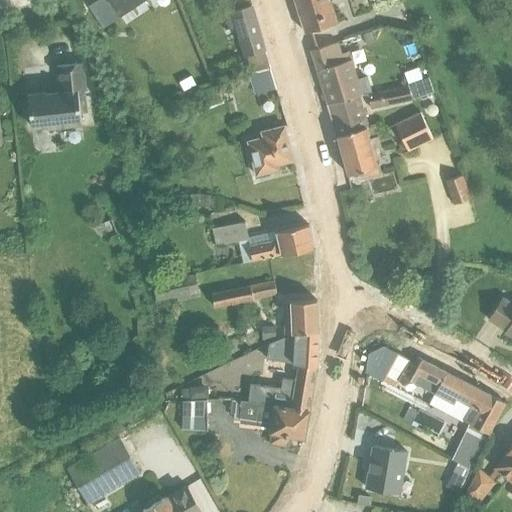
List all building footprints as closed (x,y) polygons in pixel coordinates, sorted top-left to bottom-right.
[(108,0),(119,16),(143,0),(108,0)] [(296,0),(306,31),(339,20),(332,0),(296,0)] [(274,87),(251,8),(233,13),(255,92),(274,87)] [(310,38),(296,40),(298,57),(312,55),(310,38)] [(348,39),(316,50),(355,171),(388,160),(348,39)] [(84,61),(57,64),(60,89),(28,92),(32,128),(82,123),(81,111),(89,110),(84,61)] [(378,85),(383,105),(419,96),(415,76),(378,85)] [(403,122),(414,146),(437,136),(426,112),(403,122)] [(295,155),(287,130),(259,138),(267,164),(295,155)] [(438,204),(456,198),(448,170),(429,175),(438,204)] [(175,195),(176,206),(195,205),(195,194),(175,195)] [(239,240),(250,237),(246,220),(213,227),(216,245),(239,240)] [(250,237),(254,259),(315,246),(310,223),(250,237)] [(250,237),(239,240),(244,261),(254,259),(250,237)] [(197,272),(154,281),(157,299),(178,295),(179,300),(201,295),(197,272)] [(274,279),(213,292),(215,307),(277,293),(274,279)] [(511,299),(504,295),(489,318),(511,333),(511,299)] [(294,332),(320,330),(318,299),(284,301),(285,332),(294,332)] [(276,324),(263,325),(263,341),(277,339),(276,324)] [(249,400),(310,410),(317,366),(320,330),(294,332),(269,343),(268,359),(299,362),(296,379),(283,377),(282,387),(251,383),(249,400)] [(383,380),(398,352),(384,346),(371,353),(366,371),(383,380)] [(398,352),(383,380),(396,386),(411,359),(398,352)] [(436,392),(448,371),(418,356),(414,365),(418,367),(411,381),(436,392)] [(448,371),(436,392),(430,403),(490,433),(506,402),(448,371)] [(184,398),(208,396),(210,395),(209,384),(190,386),(191,387),(182,388),(184,398)] [(208,396),(184,398),(182,427),(208,428),(208,396)] [(310,410),(249,400),(234,398),(232,411),(235,411),(235,418),(241,418),(241,422),(271,424),(269,442),(287,445),(289,435),(305,438),(310,410)] [(467,426),(453,457),(473,467),(488,436),(467,426)] [(121,435),(67,467),(88,503),(142,472),(121,435)] [(374,444),(367,487),(401,493),(408,451),(374,444)] [(479,466),(466,493),(479,503),(497,481),(494,479),(499,470),(511,480),(511,446),(490,475),(479,466)] [(445,489),(441,495),(455,503),(461,492),(458,491),(469,471),(457,464),(446,484),(452,487),(450,491),(445,489)] [(176,511),(167,495),(138,511),(176,511)]
